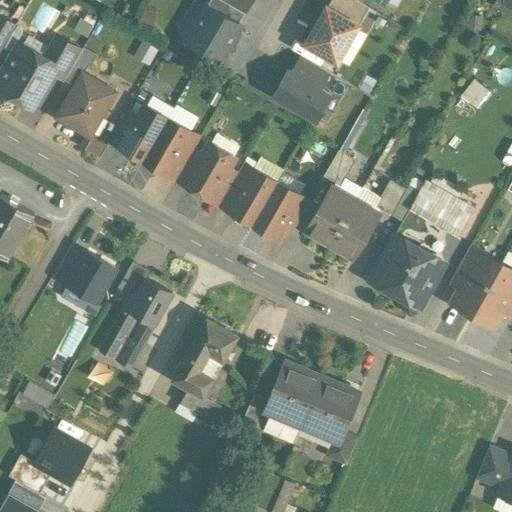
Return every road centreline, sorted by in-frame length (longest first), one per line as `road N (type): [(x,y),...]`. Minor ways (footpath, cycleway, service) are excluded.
road 1 (tertiary): [(511,386),(217,258)]
road 2 (residential): [(79,511),(217,258)]
road 3 (residential): [(0,354),(95,188)]
road 4 (tertiary): [(217,258),(95,188)]
